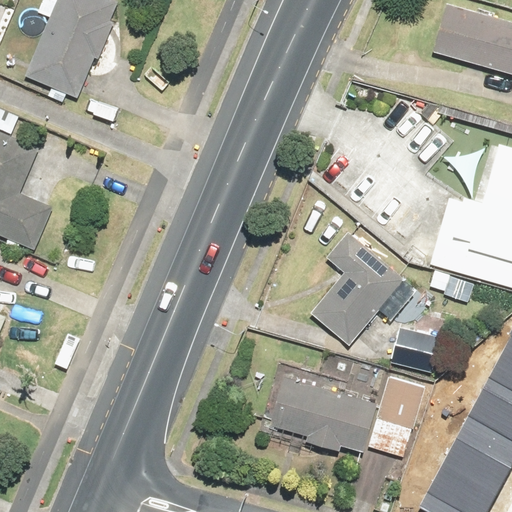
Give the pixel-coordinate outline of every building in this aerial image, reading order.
[(38,0),(37,5),(46,8),(22,68),(74,88),(90,46),(99,50),(112,15),(106,13),(111,0),(38,0)] [(511,71),(511,17),(450,1),(438,51),(511,71)] [(34,140),(8,130),(16,108),(0,101),(0,225),(35,239),(50,201),(15,187),(34,140)] [(468,203),(452,199),(435,265),(511,285),(511,146),(492,141),(477,197),(470,196),(468,203)] [(79,195),(62,188),(46,227),(63,234),(79,195)] [(423,289),(410,279),(353,229),(329,257),(347,272),(314,312),(354,347),(384,310),(397,321),(423,289)] [(398,327),(394,361),(439,367),(443,333),(398,327)] [(511,342),(432,497),(461,511),(484,511),(511,459),(511,342)] [(393,375),(384,402),(373,443),(412,455),(432,387),(393,375)] [(288,379),(275,426),(311,435),(309,443),(345,452),(346,446),(370,453),(373,443),(383,405),(288,379)]
